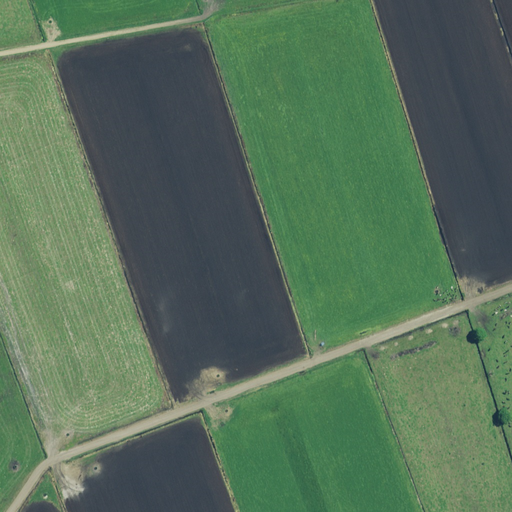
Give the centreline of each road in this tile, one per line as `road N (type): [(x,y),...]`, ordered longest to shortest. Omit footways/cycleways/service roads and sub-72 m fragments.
road 1 (track): [(511,288),(52,459),(13,511)]
road 2 (track): [(198,20),(0,56)]
